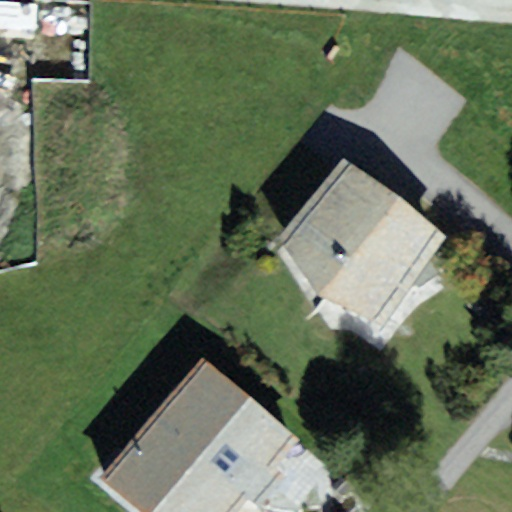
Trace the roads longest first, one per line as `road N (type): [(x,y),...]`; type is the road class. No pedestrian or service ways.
road 1 (track): [(327,0),(511,15)]
road 2 (residential): [(418,511),(511,392)]
